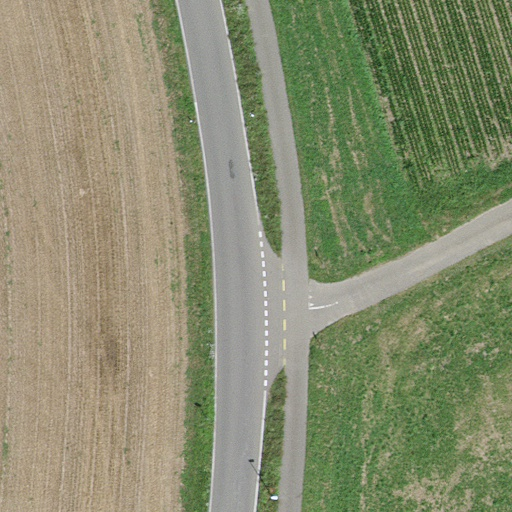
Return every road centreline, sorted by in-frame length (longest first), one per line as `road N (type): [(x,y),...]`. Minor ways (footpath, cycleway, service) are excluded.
road 1 (residential): [(201,0),(238,237),(243,366),(234,511)]
road 2 (track): [(511,215),(341,302),(242,311)]
